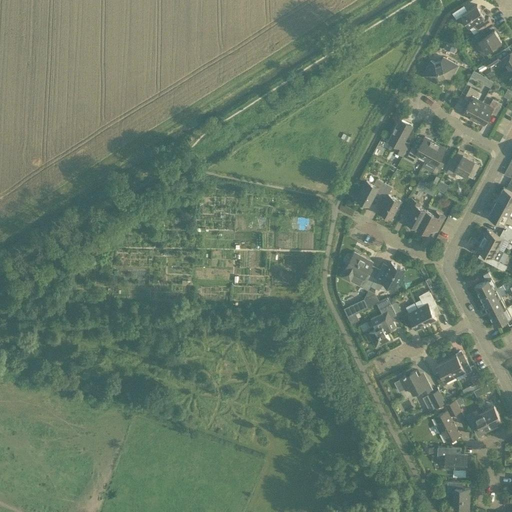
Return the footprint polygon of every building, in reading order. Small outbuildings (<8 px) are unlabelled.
[(479,31),(492,22),(488,16),(486,18),(477,4),(461,14),(469,26),(474,23),(479,31)] [(481,31),(471,38),(477,47),(482,55),(486,53),(485,51),(501,41),(494,30),(485,36),(481,31)] [(511,50),(501,58),(511,75),(511,50)] [(488,66),(499,59),(495,53),(484,60),(488,66)] [(436,82),(439,77),(445,75),(451,78),(458,65),(443,57),(441,61),(435,62),(431,60),(422,75),(436,82)] [(489,77),(494,74),(490,68),(485,71),(489,77)] [(462,113),(473,119),(482,101),(476,98),(479,92),(470,87),(464,98),(469,101),(462,113)] [(473,119),(483,125),(490,112),(495,115),(501,104),(492,99),(489,105),(482,101),(473,119)] [(400,118),(388,140),(397,145),(394,150),(403,155),(409,143),(404,140),(412,124),(400,118)] [(418,156),(425,160),(435,142),(424,136),(417,149),(412,146),(406,157),(415,162),(418,156)] [(438,174),(444,163),(438,160),(445,148),(435,142),(425,160),(432,163),(429,169),(438,174)] [(446,172),(454,177),(457,171),(466,175),(466,174),(472,178),(479,164),(473,161),(474,160),(463,154),(464,152),(458,149),(449,166),(446,172)] [(376,192),(381,194),(387,184),(376,178),(373,184),(366,180),(356,199),(368,206),(376,192)] [(420,180),(417,185),(434,194),(437,188),(420,180)] [(511,184),(508,183),(506,188),(503,187),(498,197),(511,204),(511,184)] [(386,196),(378,211),(384,213),(384,216),(387,217),(389,216),(391,217),(400,201),(388,194),(392,187),(387,184),(381,194),(386,196)] [(406,220),(417,226),(426,209),(418,205),(420,202),(411,197),(403,211),(409,215),(406,220)] [(511,204),(498,197),(493,206),(508,214),(511,208),(511,204)] [(503,224),(508,214),(493,206),(488,216),(503,224)] [(428,232),(431,226),(437,229),(444,215),(436,211),(434,214),(426,209),(417,226),(428,232)] [(511,229),(505,225),(502,230),(511,235),(511,229)] [(487,229),(481,239),(499,248),(504,239),(510,242),(511,238),(511,235),(502,230),(499,236),(487,229)] [(493,258),(499,248),(481,239),(476,249),(488,256),(485,261),(497,267),(500,262),(493,258)] [(368,290),(371,286),(375,277),(367,273),(372,263),(373,261),(354,252),(345,269),(341,276),(350,281),(354,274),(363,279),(359,285),(368,290)] [(375,277),(371,286),(379,290),(383,281),(394,287),(404,269),(391,262),(389,265),(383,276),(377,273),(375,277)] [(474,286),(479,296),(496,287),(488,272),(483,274),(486,280),(474,286)] [(501,297),(496,287),(479,296),(484,306),(501,297)] [(436,320),(434,316),(430,308),(436,305),(428,290),(422,293),(424,297),(420,299),(423,305),(418,308),(426,325),(436,320)] [(382,313),(371,319),(376,329),(368,333),(376,346),(389,339),(386,332),(396,327),(393,320),(398,318),(391,304),(389,299),(387,296),(376,302),(382,313)] [(484,306),(489,315),(506,307),(501,297),(484,306)] [(511,304),(506,307),(489,315),(494,325),(506,319),(509,325),(511,323),(511,304)] [(418,308),(402,316),(404,321),(410,318),(417,330),(426,325),(418,308)] [(456,354),(446,359),(454,375),(464,370),(466,373),(472,370),(465,358),(460,361),(456,354)] [(437,364),(440,371),(434,374),(441,386),(446,383),(445,380),(454,375),(446,359),(437,364)] [(405,374),(403,375),(404,376),(399,378),(405,389),(409,387),(413,394),(421,389),(423,394),(432,389),(427,379),(422,382),(415,370),(406,375),(405,374)] [(476,396),(489,389),(486,383),(473,390),(476,396)] [(429,393),(436,407),(446,402),(438,388),(429,393)] [(461,396),(455,399),(458,405),(464,402),(461,396)] [(460,434),(450,415),(460,410),(455,399),(444,404),(447,410),(434,416),(438,424),(436,425),(440,433),(442,432),(447,441),(460,434)] [(494,405),(484,410),(492,426),(502,421),(494,405)] [(473,428),(479,425),(482,431),(492,426),(484,410),(478,413),(476,410),(466,415),(473,428)] [(437,457),(445,457),(445,468),(466,468),(467,454),(460,454),(460,447),(437,447),(437,457)] [(469,508),(470,488),(462,488),(462,482),(447,481),(447,491),(454,491),(454,508),(469,508)]
